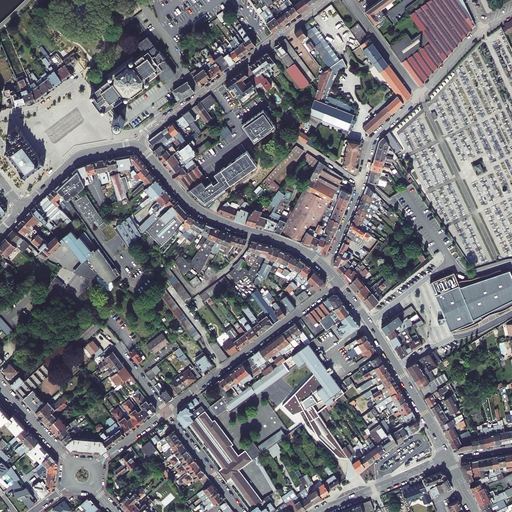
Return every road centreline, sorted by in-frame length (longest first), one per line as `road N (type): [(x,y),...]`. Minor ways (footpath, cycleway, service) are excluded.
road 1 (tertiary): [(138,145),(195,208),(301,248),(325,266)]
road 2 (residential): [(165,411),(338,281)]
road 3 (residential): [(325,266),(372,139),(419,95)]
road 4 (residential): [(511,264),(476,274),(443,266),(369,322)]
road 5 (residential): [(201,92),(326,0)]
road 6 (tertiary): [(138,145),(76,156),(20,210)]
road 7 (residential): [(318,511),(447,459)]
road 8 (residential): [(241,511),(165,411)]
road 9 (residential): [(397,365),(511,313)]
